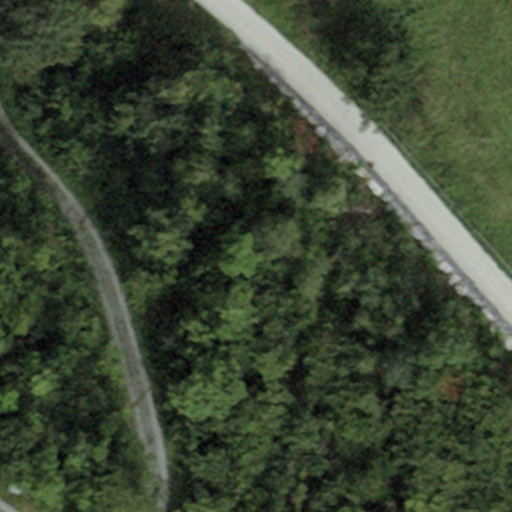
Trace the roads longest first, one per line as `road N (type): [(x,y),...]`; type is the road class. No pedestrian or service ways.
road 1 (track): [(0,48),(10,146),(129,308),(166,452),(153,511)]
road 2 (residential): [(209,0),(367,136),(511,301)]
